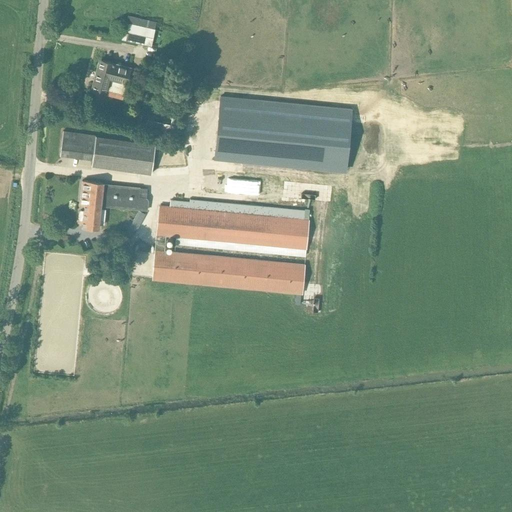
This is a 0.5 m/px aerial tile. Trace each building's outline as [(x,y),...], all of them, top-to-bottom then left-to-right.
[(155,29),(125,22),(122,39),(151,46),(155,29)] [(90,91),(107,95),(111,80),(127,84),(131,67),(98,59),(95,70),(90,91)] [(214,157),(346,170),(351,109),(220,96),(214,157)] [(178,136),(183,112),(173,110),(170,124),(147,119),(145,129),(178,136)] [(91,166),(151,176),(156,146),(64,131),(60,155),(92,160),(91,166)] [(255,176),(255,165),(214,161),(213,171),(205,170),(204,188),(270,194),(271,177),(255,176)] [(187,189),(187,177),(167,176),(166,188),(187,189)] [(83,227),(99,228),(100,219),(105,219),(106,210),(101,209),(101,205),(148,210),(149,200),(147,198),(148,189),(104,184),(104,182),(83,180),(80,204),(85,204),(84,210),(81,210),(79,212),(79,218),(80,220),(83,220),(83,227)] [(153,279),(303,293),(305,264),(165,251),(167,235),(307,249),(310,220),(308,220),(309,209),(304,209),(304,210),(189,199),(189,201),(170,199),(169,207),(160,206),(153,279)] [(145,214),(139,211),(127,232),(133,235),(145,214)]
